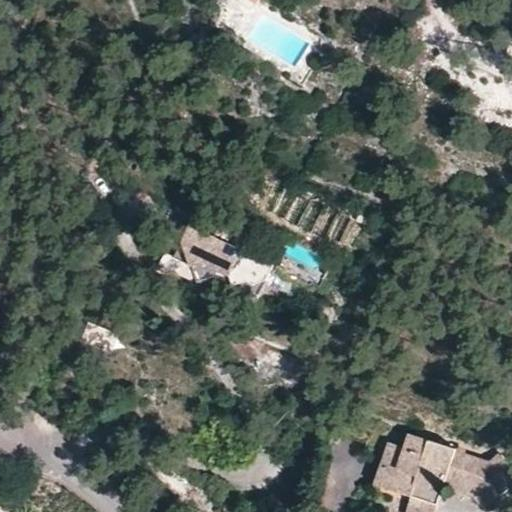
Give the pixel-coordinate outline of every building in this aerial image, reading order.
[(244,0),(255,8),(260,0),(244,0)] [(174,182),(142,166),(129,192),(161,208),(174,182)] [(273,195),(266,224),(360,249),(368,221),(273,195)] [(266,267),(228,249),(231,241),(193,223),(189,230),(194,232),(189,242),(180,238),(173,253),(190,262),(196,279),(213,273),(254,293),(266,267)] [(107,347),(114,330),(86,319),(80,336),(107,347)] [(388,443),(382,464),(395,468),(389,490),(411,497),(436,504),(442,487),(473,497),(484,508),(511,482),(511,469),(498,454),(487,462),(461,454),(462,452),(408,436),(403,448),(388,443)] [(395,468),(382,464),(375,485),(389,490),(395,468)] [(433,511),(436,504),(411,497),(406,511),(433,511)]
